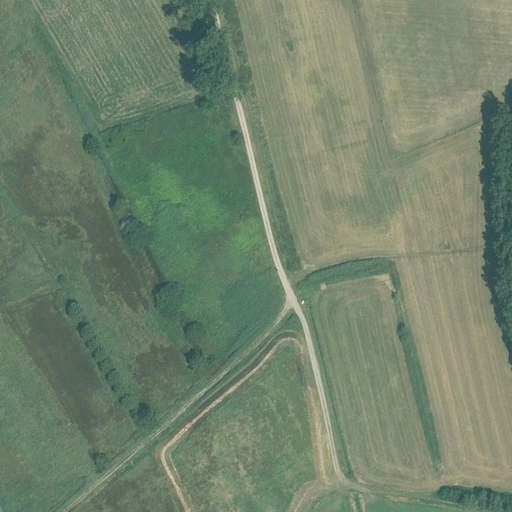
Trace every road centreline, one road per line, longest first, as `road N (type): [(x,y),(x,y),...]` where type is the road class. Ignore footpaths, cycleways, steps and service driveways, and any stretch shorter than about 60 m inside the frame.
road 1 (track): [(68,511),(255,346),(291,294)]
road 2 (track): [(208,0),(291,294)]
road 3 (track): [(291,294),(300,275),(382,257),(507,246)]
road 4 (track): [(291,294),(304,320),(337,471),(350,484)]
road 5 (track): [(511,510),(350,484)]
